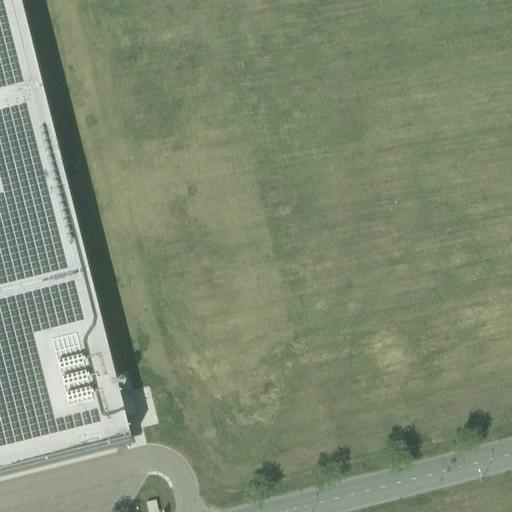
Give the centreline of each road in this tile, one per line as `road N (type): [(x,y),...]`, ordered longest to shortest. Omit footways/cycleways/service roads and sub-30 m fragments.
road 1 (unknown): [(200,511),(183,471),(147,452),(0,485)]
road 2 (tertiary): [(295,511),(511,459)]
